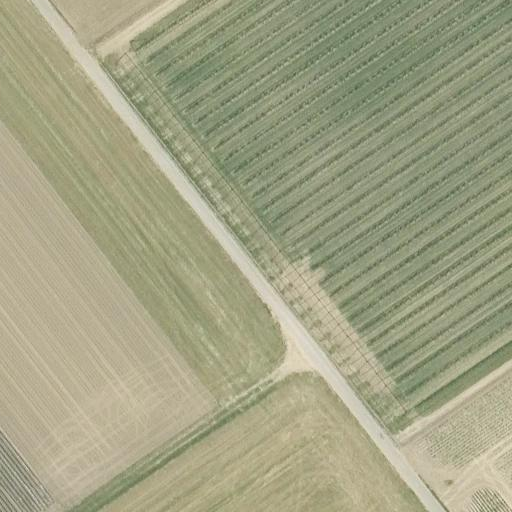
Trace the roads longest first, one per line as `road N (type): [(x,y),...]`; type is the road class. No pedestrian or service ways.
road 1 (track): [(39,0),(436,511)]
road 2 (track): [(88,511),(314,355)]
